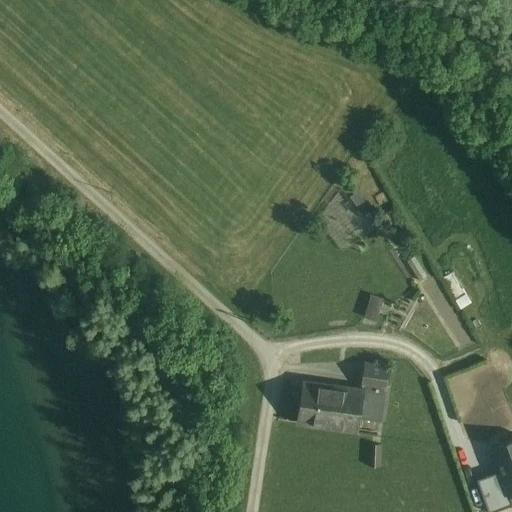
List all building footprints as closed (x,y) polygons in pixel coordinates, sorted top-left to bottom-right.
[(358,188),(351,193),(364,212),(371,207),(358,188)] [(415,252),(406,258),(418,278),(427,273),(415,252)] [(383,296),(372,292),(365,315),(377,318),(383,296)] [(388,365),(366,362),(362,385),(363,385),(385,388),(388,365)] [(305,381),(300,420),(356,428),(358,415),(362,389),(305,381)] [(358,415),(381,419),(385,388),(363,385),(362,389),(358,415)] [(511,511),(511,437),(498,442),(505,461),(485,468),(498,511),(511,511)] [(382,442),(371,442),(371,466),(382,466),(382,442)]
